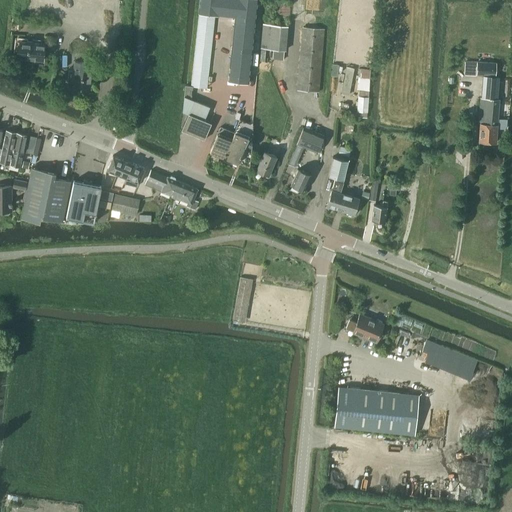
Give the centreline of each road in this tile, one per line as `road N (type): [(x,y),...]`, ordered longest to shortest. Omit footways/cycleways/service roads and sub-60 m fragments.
road 1 (unknown): [(315,342),(437,383),(457,402),(459,426),(452,459),(432,463),(392,462),(306,433)]
road 2 (unclassified): [(298,511),(322,265),(333,235)]
road 3 (tertiary): [(333,235),(124,148)]
road 4 (tertiary): [(511,308),(333,235)]
road 5 (unknown): [(101,140),(106,51),(53,0)]
road 6 (unclassified): [(124,148),(144,0)]
road 7 (tertiary): [(124,148),(0,99)]
